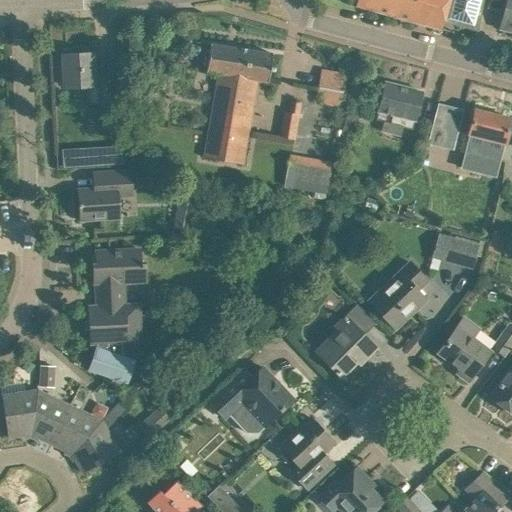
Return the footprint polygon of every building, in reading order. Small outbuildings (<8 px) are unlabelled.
[(357,0),(356,5),(387,14),(387,15),(440,30),(442,21),(478,31),(486,0),(357,0)] [(511,0),(490,0),(489,7),(504,11),(500,28),(511,31),(511,0)] [(205,158),(242,163),(255,79),(268,81),(272,54),(210,44),(205,72),(218,73),(205,158)] [(86,86),(87,104),(110,103),(109,79),(94,80),(93,53),(63,55),(64,87),(86,86)] [(321,71),(319,86),(342,91),(345,75),(321,71)] [(422,92),(385,82),(375,120),(390,124),(412,130),(414,121),(422,92)] [(468,134),(463,154),(500,163),(504,144),(506,138),(511,118),(475,109),(470,129),(468,134)] [(281,112),(280,136),(296,137),(297,113),(281,112)] [(432,125),(427,144),(452,150),(456,131),(432,125)] [(121,146),(61,150),(62,167),(122,164),(121,146)] [(282,186),(325,193),(329,169),(286,162),(282,186)] [(92,173),(92,175),(97,175),(98,188),(77,190),(79,220),(118,217),(117,196),(131,195),(129,171),(92,173)] [(292,233),(309,237),(310,234),(314,235),(314,234),(320,235),(322,222),(295,217),(292,233)] [(440,259),(471,268),(477,248),(446,239),(440,259)] [(89,320),(84,320),(85,330),(89,330),(90,343),(96,343),(96,347),(95,346),(87,370),(127,384),(135,360),(122,355),(121,342),(140,341),(138,305),(125,305),(124,281),(145,280),(144,262),(139,262),(139,249),(95,251),(96,264),(92,265),(93,283),(96,283),(97,306),(88,307),(89,320)] [(427,281),(413,266),(409,262),(368,300),(395,329),(409,316),(408,315),(413,310),(414,311),(426,300),(417,291),(427,281)] [(334,326),(340,333),(319,354),(341,377),(363,355),(366,358),(376,348),(363,334),(373,323),(374,324),(375,323),(356,304),(334,326)] [(438,352),(460,368),(457,372),(468,380),(489,351),(471,338),(478,329),(463,318),(438,352)] [(491,348),(504,357),(511,345),(511,327),(508,324),(491,348)] [(511,364),(489,396),(511,412),(511,364)] [(39,387),(53,388),(54,367),(40,366),(39,387)] [(243,369),(220,391),(236,408),(229,414),(246,432),(257,432),(262,427),(268,421),(269,422),(293,399),(262,367),(251,378),(243,369)] [(8,437),(31,433),(37,389),(23,391),(24,398),(2,402),(8,437)] [(37,389),(31,433),(51,443),(67,411),(47,402),(50,395),(37,389)] [(117,403),(110,412),(116,416),(117,417),(124,409),(119,404),(117,403)] [(94,405),(90,414),(102,419),(107,408),(99,404),(94,405)] [(138,426),(149,438),(170,419),(159,407),(138,426)] [(51,443),(72,453),(102,420),(89,414),(86,420),(67,411),(51,443)] [(279,447),(297,466),(291,472),(307,490),(333,465),(322,453),(334,442),(310,417),(279,447)] [(106,427),(102,420),(72,453),(83,473),(120,452),(106,427)] [(327,488),(317,497),(330,511),(335,507),(339,503),(347,511),(346,511),(372,511),(383,502),(370,488),(366,484),(370,481),(356,466),(339,482),(336,479),(327,488)] [(466,508),(470,511),(503,511),(494,502),(502,494),(482,472),(473,481),(478,486),(470,494),(475,500),(466,508)] [(201,506),(177,481),(163,494),(159,490),(147,501),(157,511),(199,511),(197,510),(201,506)] [(396,505),(402,511),(420,511),(406,496),(396,505)]
